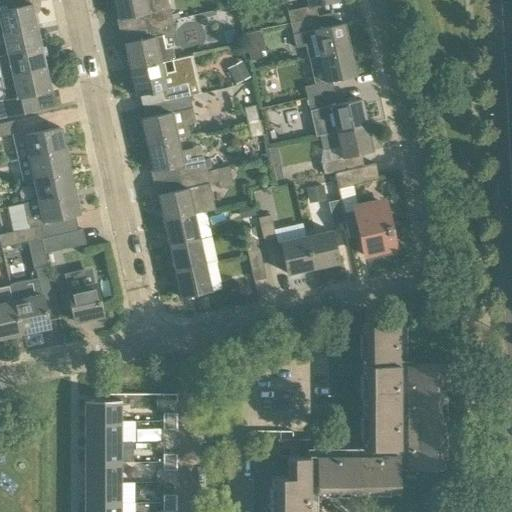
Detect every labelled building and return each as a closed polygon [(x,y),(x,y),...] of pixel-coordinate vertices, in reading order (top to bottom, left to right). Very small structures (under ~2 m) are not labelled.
[(150,0),(146,1),(145,0),(113,0),(118,21),(142,15),(144,27),(172,21),(169,9),(167,0),(150,0)] [(290,24),(318,17),(315,6),(338,1),(337,0),(306,0),(308,7),(287,12),(290,24)] [(0,6),(0,27),(2,35),(37,27),(32,5),(8,10),(7,5),(0,6)] [(308,59),(349,50),(343,24),(320,29),(318,17),(290,24),(292,36),(295,48),(304,46),(307,59),(308,59)] [(129,71),(167,62),(174,60),(172,48),(157,51),(154,37),(175,33),(172,21),(144,27),(147,39),(123,44),(129,71)] [(42,48),(37,27),(2,35),(6,56),(42,48)] [(225,45),(236,43),(234,29),(222,32),(225,45)] [(245,34),(248,45),(254,43),(256,38),(255,32),(245,34)] [(0,57),(0,79),(46,69),(42,48),(6,56),(0,57)] [(349,50),(308,59),(314,85),(304,87),(307,99),(334,93),(332,81),(355,76),(349,50)] [(170,73),(167,62),(129,71),(135,96),(159,91),(161,103),(189,97),(186,85),(183,70),(170,73)] [(235,82),(248,76),(242,63),(229,69),(235,82)] [(46,69),(0,79),(0,82),(4,100),(0,100),(0,119),(38,111),(35,95),(51,91),(46,69)] [(315,138),(319,137),(366,126),(360,100),(337,105),(334,93),(307,99),(315,138)] [(146,146),(177,139),(186,137),(180,111),(192,109),(189,97),(161,103),(164,115),(140,120),(146,146)] [(247,123),(258,121),(255,105),(243,108),(247,123)] [(258,121),(247,123),(250,138),(262,136),(258,121)] [(0,124),(0,137),(11,135),(16,134),(13,122),(0,124)] [(372,152),(366,126),(319,137),(323,151),(339,147),(342,159),(321,163),(324,176),(334,174),(364,167),(361,154),(372,152)] [(59,128),(23,136),(28,158),(64,150),(59,128)] [(177,139),(146,146),(152,172),(175,167),(178,179),(206,172),(203,161),(182,164),(179,151),(177,139)] [(64,150),(28,158),(33,180),(69,172),(64,150)] [(371,167),(375,166),(375,164),(364,167),(334,174),(337,190),(353,186),(378,181),(379,180),(378,179),(374,180),(373,177),(371,167)] [(208,169),(211,185),(233,180),(230,165),(208,169)] [(74,193),(69,172),(33,180),(38,201),(74,193)] [(198,187),(209,185),(206,172),(178,179),(181,190),(157,195),(163,222),(193,215),(215,210),(212,197),(201,199),(198,187)] [(309,204),(325,200),(322,190),(307,193),(309,204)] [(74,193),(38,201),(23,204),(28,229),(12,233),(0,235),(0,247),(0,248),(27,242),(39,239),(41,239),(78,231),(74,215),(79,214),(74,193)] [(333,226),(345,223),(342,213),(340,200),(328,202),(333,226)] [(256,216),(253,205),(243,207),(245,218),(256,216)] [(379,205),(358,210),(342,213),(345,223),(347,235),(359,232),(365,257),(394,250),(388,224),(384,225),(379,205)] [(193,215),(163,222),(169,247),(199,240),(193,215)] [(270,216),(258,218),(263,241),(275,239),(270,216)] [(257,241),(256,239),(254,228),(242,231),(245,244),(257,241)] [(41,239),(45,254),(85,245),(82,230),(78,231),(41,239)] [(331,232),(305,238),(312,269),(338,263),(331,232)] [(312,269),(305,238),(280,243),(287,274),(312,269)] [(41,239),(39,239),(27,242),(33,270),(36,270),(47,267),(45,254),(41,239)] [(175,272),(205,266),(199,240),(169,247),(175,272)] [(259,253),(257,241),(245,244),(247,256),(259,253)] [(259,253),(247,256),(253,282),(266,279),(259,253)] [(205,266),(175,272),(180,298),(211,292),(205,266)] [(36,270),(39,284),(10,291),(20,334),(49,328),(41,291),(53,288),(47,267),(36,270)] [(65,280),(67,290),(74,322),(102,316),(92,274),(65,280)] [(9,286),(0,287),(0,338),(20,334),(10,291),(9,286)] [(316,511),(316,493),(337,493),(337,490),(347,490),(347,493),(366,493),(366,490),(376,490),(376,493),(399,493),(399,469),(443,469),(443,447),(439,447),(439,437),(443,437),(443,406),(439,406),(439,396),(443,396),(443,385),(439,385),(439,376),(443,376),(443,365),(399,365),(399,324),(362,324),(361,347),(365,347),(365,357),(362,357),(362,388),(365,388),(365,397),(362,397),(362,428),(365,428),(365,438),(362,438),(362,447),(337,448),(337,449),(335,449),(335,448),(317,448),(317,440),(298,439),(298,447),(262,447),(262,458),(286,458),(286,476),(271,477),(271,487),(274,487),(274,497),(271,497),(270,511),(316,511)] [(120,401),(84,401),(84,422),(120,422),(120,401)] [(175,421),(163,421),(163,430),(175,430),(175,421)] [(120,422),(84,422),(84,442),(120,442),(120,422)] [(120,442),(84,442),(84,463),(120,463),(120,442)] [(175,462),(163,462),(163,471),(175,471),(175,462)] [(120,463),(84,463),(84,483),(120,483),(120,463)] [(120,483),(84,483),(84,504),(120,504),(120,483)] [(175,503),(163,503),(163,511),(175,511),(175,503)]
